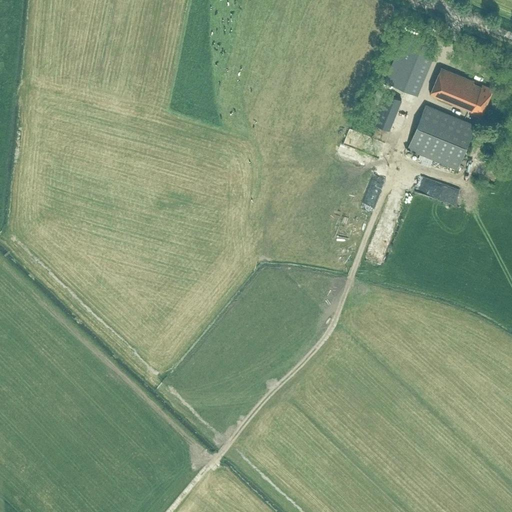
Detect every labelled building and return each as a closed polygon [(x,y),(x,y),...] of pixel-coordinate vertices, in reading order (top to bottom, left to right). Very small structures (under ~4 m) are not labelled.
[(404,30),(386,76),(384,80),(416,94),(437,44),(427,40),(404,30)] [(480,114),(491,87),(481,83),(480,85),(473,82),(473,80),(440,67),(429,94),(480,114)] [(377,131),(384,134),(386,128),(389,129),(401,99),(382,92),(370,121),(379,125),(377,131)] [(474,124),(424,103),(406,148),(456,168),(474,124)] [(382,150),(385,144),(376,140),(373,146),(382,150)] [(373,201),(378,193),(372,190),(367,197),(373,201)]
